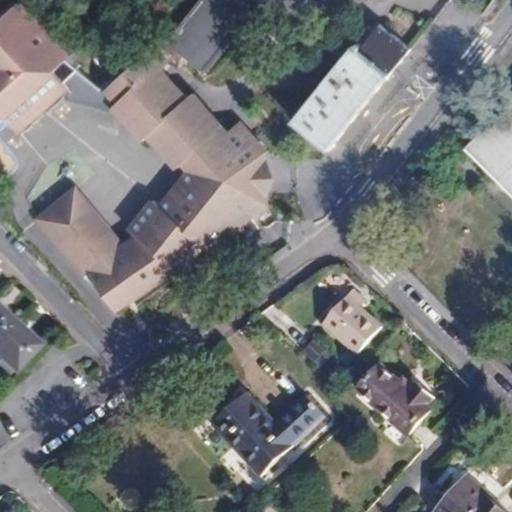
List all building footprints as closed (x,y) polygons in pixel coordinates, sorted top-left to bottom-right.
[(255,170),(264,157),(247,139),(236,128),(226,138),(219,130),(224,126),(194,93),(189,98),(171,78),(160,65),(153,71),(141,58),(115,82),(113,79),(99,89),(67,59),(72,54),(22,0),(0,20),(0,109),(21,133),(71,88),(77,94),(97,96),(96,94),(114,102),(118,98),(147,128),(146,129),(160,148),(163,144),(184,165),(157,207),(149,202),(129,234),(138,239),(133,247),(130,245),(126,248),(89,273),(116,311),(180,266),(181,267),(201,254),(199,251),(210,243),(212,246),(232,232),(230,229),(241,222),(243,224),(271,204),(258,184),(255,170)] [(233,37),(262,0),(203,0),(191,15),(225,38),(233,37)] [(204,72),(233,37),(225,38),(191,15),(169,43),(204,72)] [(325,83),(294,121),(330,151),(413,49),(382,24),(361,48),(356,44),(325,83)] [(141,58),(153,71),(160,65),(171,78),(179,71),(157,45),(141,58)] [(97,59),(105,69),(115,62),(107,51),(97,59)] [(511,104),(478,139),(467,150),(511,194),(511,104)] [(253,134),(247,139),(264,157),(270,151),(253,134)] [(79,189),(38,219),(84,276),(89,273),(126,248),(79,189)] [(354,290),(348,297),(351,300),(357,293),(354,290)] [(324,324),(359,355),(383,328),(360,307),(366,301),(357,293),(351,300),(348,297),(334,313),(324,324)] [(39,343),(0,307),(0,358),(14,371),(39,343)] [(296,325),(285,337),(309,358),(319,347),(296,325)] [(338,348),(327,339),(319,347),(309,358),(320,369),(338,348)] [(410,436),(434,410),(429,406),(436,398),(427,389),(420,383),(412,392),(382,365),(359,391),(410,436)] [(262,475),(328,417),(308,395),(276,424),(248,393),(233,407),(214,424),(262,475)] [(437,511),(508,511),(494,500),(469,477),(437,511)]
